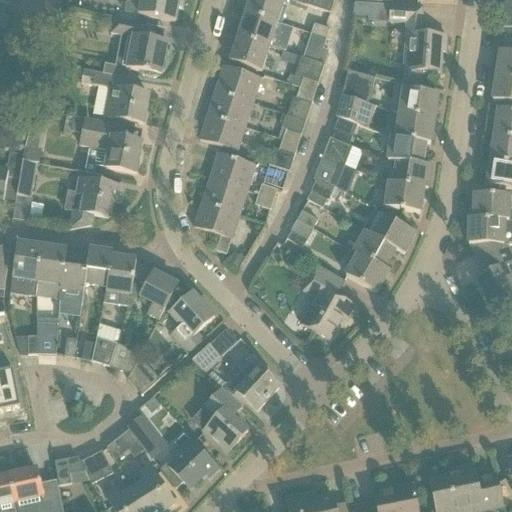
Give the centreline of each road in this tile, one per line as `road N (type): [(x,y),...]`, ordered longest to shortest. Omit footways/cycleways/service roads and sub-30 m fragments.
road 1 (residential): [(511,431),(225,499)]
road 2 (unclassified): [(431,277),(478,0)]
road 3 (residential): [(187,266),(167,230),(170,150),(211,0)]
road 4 (residential): [(187,266),(102,241),(0,228)]
road 5 (residential): [(320,395),(187,266)]
road 6 (residential): [(320,395),(431,277)]
road 7 (residential): [(511,417),(431,277)]
road 8 (residential): [(225,499),(320,395)]
